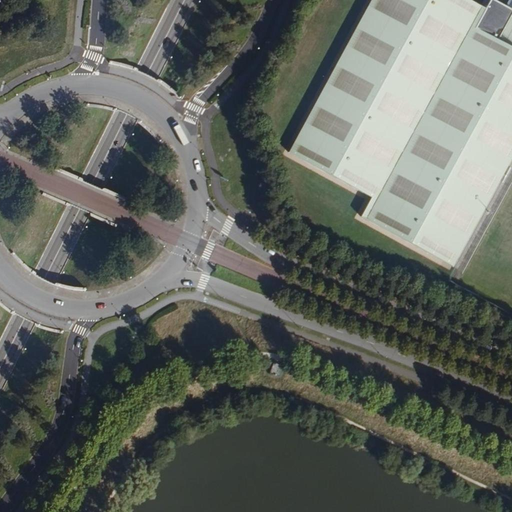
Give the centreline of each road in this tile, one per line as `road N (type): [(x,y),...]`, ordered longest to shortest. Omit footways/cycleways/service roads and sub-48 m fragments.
road 1 (secondary): [(0,374),(191,0)]
road 2 (secondary): [(178,0),(0,352)]
road 3 (primary): [(160,280),(203,281),(511,404)]
road 4 (primary): [(511,357),(226,228),(196,194)]
road 5 (secondary): [(0,511),(55,434),(74,342),(95,309)]
road 6 (primary): [(186,152),(194,114),(253,42),(272,0)]
road 7 (primary): [(186,152),(137,98),(66,85)]
